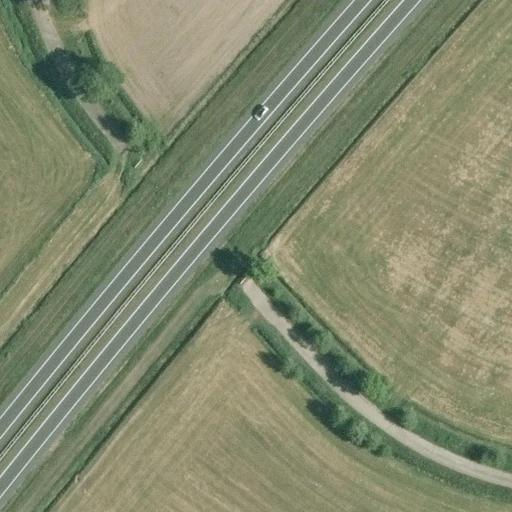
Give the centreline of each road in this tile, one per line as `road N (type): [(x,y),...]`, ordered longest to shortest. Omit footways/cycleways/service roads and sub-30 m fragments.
road 1 (trunk): [(0,489),(413,0)]
road 2 (trunk): [(366,0),(0,432)]
road 3 (unclassified): [(511,482),(467,470),(395,431),(347,393),(244,284)]
road 4 (unclassified): [(129,153),(66,71),(38,0)]
